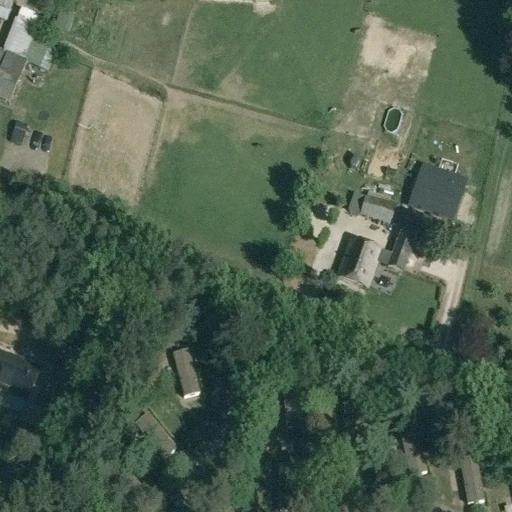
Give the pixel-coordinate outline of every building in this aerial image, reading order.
[(0,0),(0,21),(6,24),(12,5),(0,0)] [(25,64),(28,55),(37,33),(15,24),(3,53),(0,52),(0,100),(11,105),(21,80),(2,72),(8,57),(25,64)] [(422,168),(413,192),(407,210),(452,225),(458,208),(467,183),(422,168)] [(360,216),(391,226),(397,208),(365,198),(360,216)] [(435,222),(407,213),(401,230),(429,240),(435,222)] [(350,242),(337,280),(367,290),(376,263),(387,267),(386,271),(401,276),(402,274),(407,259),(414,239),(400,234),(397,241),(396,241),(391,256),(350,242)] [(198,395),(187,352),(171,356),(182,399),(198,395)] [(37,372),(0,356),(0,392),(25,403),(37,372)] [(226,370),(226,414),(242,414),(242,370),(226,370)] [(281,385),(285,429),(301,428),(297,384),(281,385)] [(347,450),(363,447),(356,403),(340,406),(347,450)] [(162,460),(175,450),(146,416),(134,426),(162,460)] [(425,474),(415,431),(399,434),(409,478),(425,474)] [(475,459),(459,462),(467,505),(483,503),(475,459)] [(241,462),(225,465),(234,509),(249,505),(241,462)] [(294,467),(278,467),(279,511),(295,511),(294,467)] [(126,474),(114,485),(137,511),(150,511),(156,508),(126,474)] [(345,511),(343,492),(327,493),(329,511),(345,511)]
